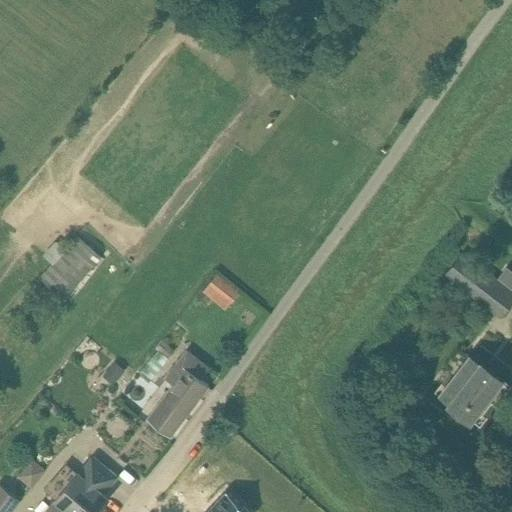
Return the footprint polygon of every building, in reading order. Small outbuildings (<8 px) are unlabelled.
[(40,279),(65,300),(101,256),(76,235),(40,279)] [(447,275),(500,316),(511,300),(511,291),(463,254),(447,275)] [(203,291),(226,310),(240,292),(218,273),(203,291)] [(435,392),(481,426),(511,385),(511,384),(471,354),(454,377),(449,374),(435,392)] [(148,419),(170,436),(209,385),(176,360),(163,377),(174,385),(148,419)] [(56,500),(46,511),(96,511),(109,498),(103,493),(117,476),(92,456),(78,472),(55,499),(56,500)] [(0,511),(9,511),(20,499),(0,484),(0,511)] [(207,511),(249,511),(226,491),(207,511)]
